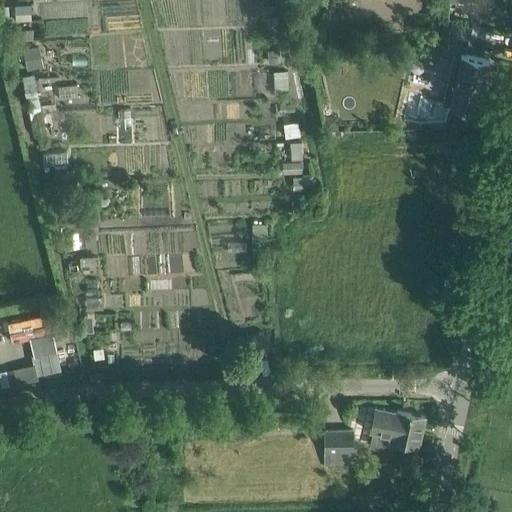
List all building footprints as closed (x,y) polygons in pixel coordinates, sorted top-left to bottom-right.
[(265,4),(266,13),(275,12),(274,3),(265,4)] [(32,4),(15,5),(15,19),(32,19),(32,4)] [(13,58),(15,69),(16,69),(17,75),(30,72),(27,55),(20,56),(18,43),(10,45),(12,55),(13,55),(14,57),(13,58)] [(476,111),(488,60),(462,53),(458,69),(450,67),(442,102),(450,104),(476,111)] [(33,137),(46,134),(34,74),(21,76),(33,137)] [(412,97),(410,113),(439,120),(443,104),(412,97)] [(57,182),(55,173),(45,175),(46,184),(57,182)] [(83,203),(52,204),(52,217),(63,217),(63,215),(84,214),(83,203)] [(268,336),(252,337),(253,351),(269,351),(268,336)] [(56,352),(30,357),(34,377),(60,371),(56,352)] [(418,445),(424,416),(375,406),(369,431),(373,432),(372,440),(373,443),(376,446),(380,448),(384,448),(388,447),(391,444),(393,440),(418,445)] [(222,419),(222,436),(244,437),(244,420),(222,419)] [(353,452),(353,430),(325,430),(325,464),(352,464),(352,463),(351,463),(351,452),(353,452)]
